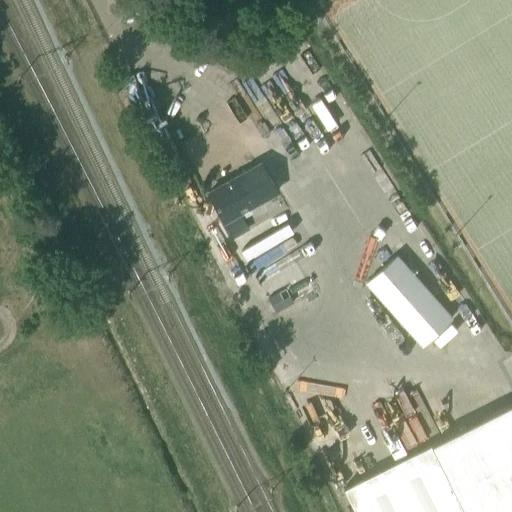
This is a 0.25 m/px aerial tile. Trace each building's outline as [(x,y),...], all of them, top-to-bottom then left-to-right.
[(208,192),(224,220),(233,237),(249,228),(240,211),(276,191),(261,163),(208,192)] [(396,255),(382,269),(367,282),(421,344),(451,317),(396,255)] [(305,276),(267,298),(275,312),(313,290),(305,276)] [(511,511),(511,401),(430,443),(465,511),(511,511)] [(465,511),(430,443),(343,487),(355,511),(465,511)]
